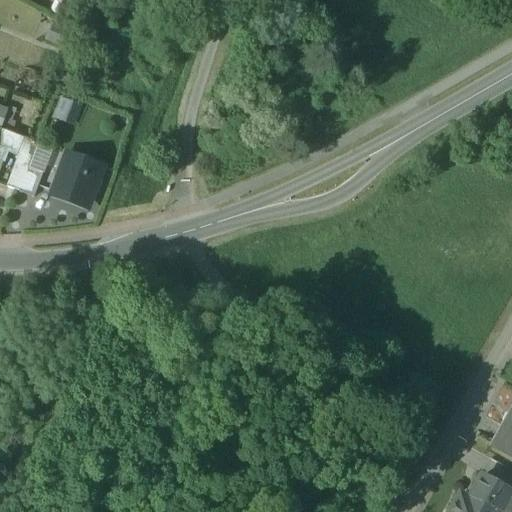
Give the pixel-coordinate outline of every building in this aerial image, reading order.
[(511,0),(503,0),(501,4),(511,9),(511,0)] [(69,51),(77,33),(52,23),(45,41),(69,51)] [(81,107),(60,99),(54,114),(75,122),(81,107)] [(17,157),(24,139),(0,130),(0,147),(9,151),(8,154),(17,157)] [(28,169),(37,144),(24,139),(17,157),(6,188),(19,193),(28,169)] [(37,144),(28,169),(42,174),(43,175),(53,149),(37,144)] [(4,164),(8,154),(9,151),(0,147),(0,162),(3,163),(4,164)] [(53,193),(88,206),(102,167),(67,154),(53,193)] [(19,193),(33,198),(42,174),(28,169),(19,193)] [(511,411),(491,448),(511,459),(511,411)] [(499,511),(500,511),(499,511),(511,511),(511,494),(510,494),(481,477),(468,500),(462,511),(454,506),(450,511),(499,511)] [(460,496),(454,506),(462,511),(468,500),(460,496)]
